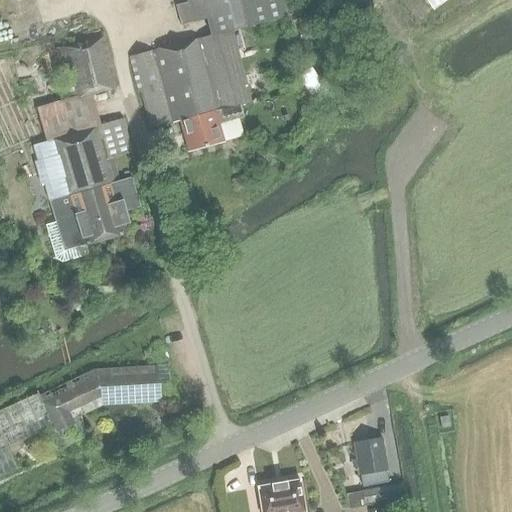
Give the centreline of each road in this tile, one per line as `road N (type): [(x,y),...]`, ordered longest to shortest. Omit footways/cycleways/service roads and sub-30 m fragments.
road 1 (tertiary): [(94,511),(511,320)]
road 2 (track): [(408,368),(393,166),(441,111),(409,0)]
road 3 (track): [(408,368),(436,511)]
